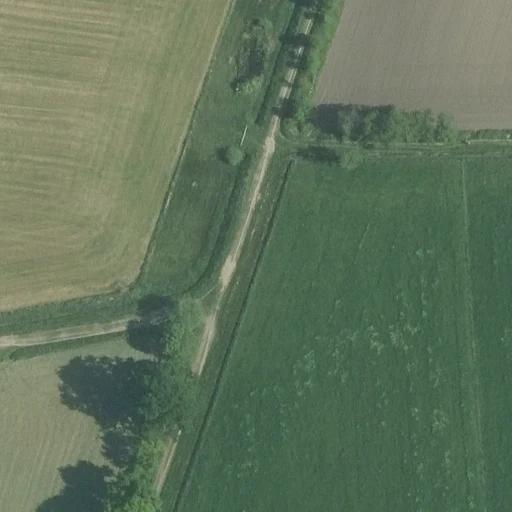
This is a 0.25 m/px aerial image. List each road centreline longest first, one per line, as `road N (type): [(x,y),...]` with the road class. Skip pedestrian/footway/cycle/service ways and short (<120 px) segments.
road 1 (track): [(261,140),(137,511)]
road 2 (track): [(312,0),(261,140)]
